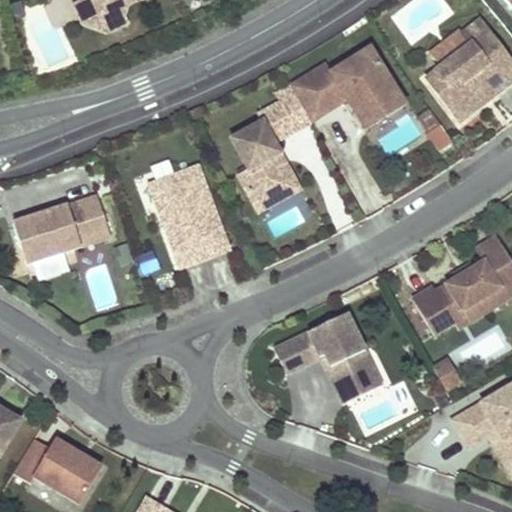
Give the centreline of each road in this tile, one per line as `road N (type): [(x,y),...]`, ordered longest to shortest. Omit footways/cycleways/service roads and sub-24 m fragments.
road 1 (residential): [(511,163),(375,249),(256,305)]
road 2 (residential): [(467,511),(248,437),(201,401)]
road 3 (tertiary): [(145,87),(315,0)]
road 4 (residential): [(158,436),(232,466),(307,511)]
road 5 (tertiary): [(0,149),(110,109),(145,87)]
road 6 (tertiary): [(145,87),(0,118)]
road 7 (residential): [(0,337),(117,415)]
road 8 (residential): [(126,353),(69,355),(0,308)]
